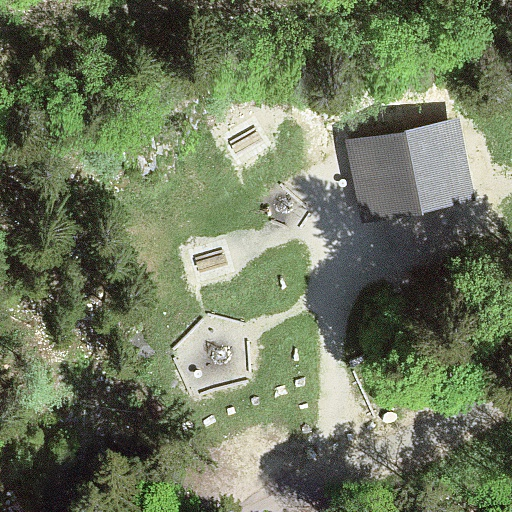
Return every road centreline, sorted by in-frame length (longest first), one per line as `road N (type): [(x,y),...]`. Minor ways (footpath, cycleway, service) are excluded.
road 1 (track): [(348,466),(333,369),(341,296),(368,264),(472,236)]
road 2 (unclassified): [(511,387),(265,511)]
